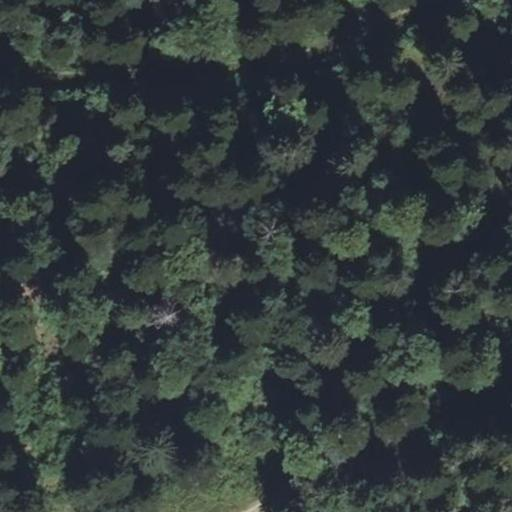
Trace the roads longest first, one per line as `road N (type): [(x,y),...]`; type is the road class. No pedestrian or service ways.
road 1 (track): [(374,0),(163,67),(0,47)]
road 2 (track): [(254,511),(511,401)]
